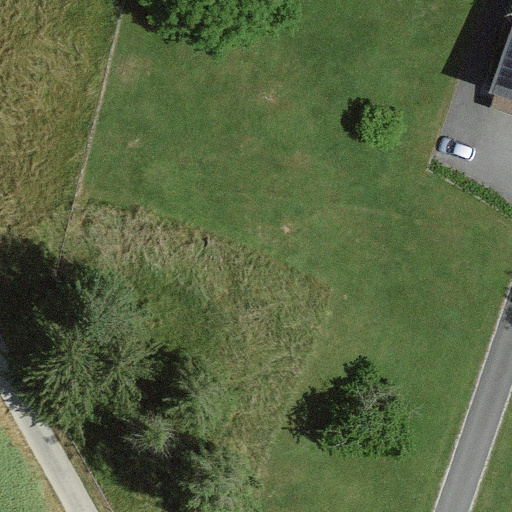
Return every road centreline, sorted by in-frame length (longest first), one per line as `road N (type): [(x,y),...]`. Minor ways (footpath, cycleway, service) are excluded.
road 1 (residential): [(91,511),(0,344)]
road 2 (unknown): [(460,511),(511,356)]
